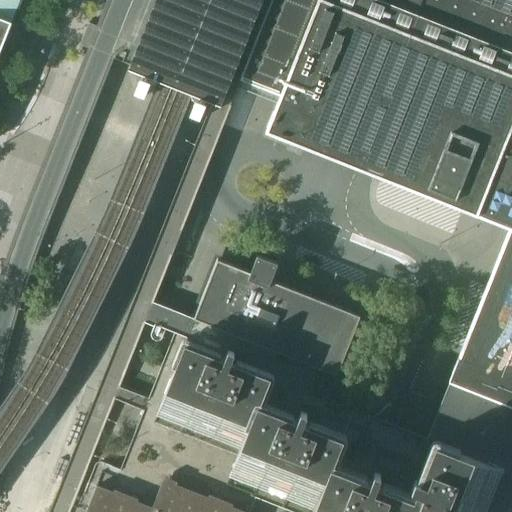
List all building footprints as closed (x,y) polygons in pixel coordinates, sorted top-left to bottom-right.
[(0,0),(0,50),(2,45),(11,23),(19,0),(0,0)] [(511,511),(511,0),(270,0),(265,13),(239,80),(277,95),(263,132),(325,157),(486,222),(497,226),(507,230),(447,381),(449,382),(427,438),(415,434),(393,425),(366,415),(340,404),(326,398),(186,337),(175,332),(117,478),(101,472),(85,511),(248,511),(258,489),(284,500),(283,500),(285,501),(288,495),(304,501),(315,505),(311,511),(511,511)] [(136,0),(109,72),(201,108),(252,0),(136,0)] [(326,398),(358,316),(270,281),(277,264),(256,255),(250,273),(245,271),(217,260),(186,337),(326,398)] [(94,305),(108,276),(84,264),(70,293),(94,305)] [(68,277),(60,272),(54,285),(62,289),(68,277)]
